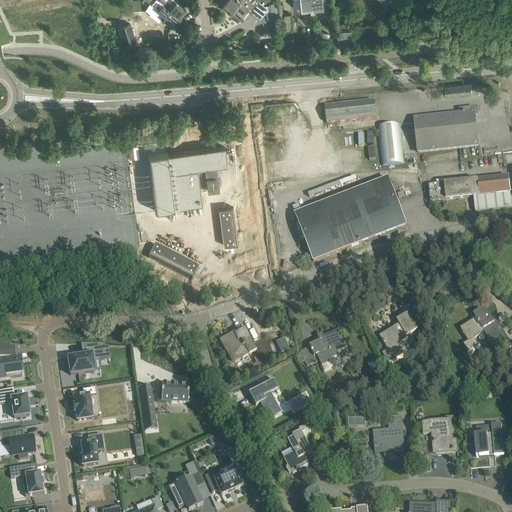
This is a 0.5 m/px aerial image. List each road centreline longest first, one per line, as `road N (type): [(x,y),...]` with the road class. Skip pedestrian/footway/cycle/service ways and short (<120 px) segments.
road 1 (residential): [(511,504),(449,483),(276,494),(218,388),(200,323)]
road 2 (tertiary): [(86,100),(511,64)]
road 3 (residential): [(200,323),(57,322),(46,330),(68,511)]
road 4 (residential): [(200,323),(215,310),(425,235),(511,218)]
road 5 (residential): [(212,70),(424,49),(419,0)]
